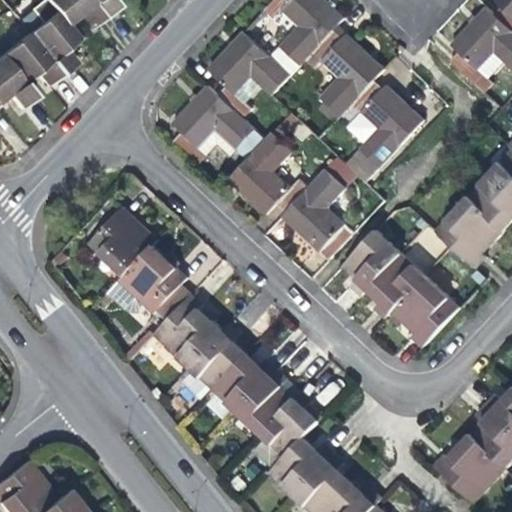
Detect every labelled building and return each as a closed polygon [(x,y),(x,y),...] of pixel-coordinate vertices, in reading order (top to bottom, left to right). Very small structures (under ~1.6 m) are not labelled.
[(39,20),(30,28),(54,58),(65,50),(70,45),(78,39),(67,25),(47,0),(37,0),(29,7),(39,20)] [(47,0),(67,25),(76,19),(79,16),(99,0),(47,0)] [(113,0),(99,0),(79,16),(89,29),(118,6),(113,0)] [(275,17),(283,8),(291,0),(274,0),(266,9),(275,17)] [(285,39),(306,59),(337,25),(345,17),(330,4),(326,0),(291,0),(283,8),(300,24),(285,39)] [(511,0),(497,0),(504,6),(511,13),(511,0)] [(511,13),(504,6),(495,16),(511,31),(511,13)] [(452,46),(460,53),(479,71),(495,55),(511,70),(511,31),(495,16),(487,8),(470,27),(452,46)] [(322,59),(346,34),(337,25),(306,59),(315,67),(322,59)] [(3,48),(28,79),(36,72),(54,58),(30,28),(3,48)] [(210,68),(228,84),(236,91),(252,74),(273,93),(291,74),(270,55),(245,31),(228,50),(210,68)] [(346,34),(322,59),(340,76),(320,97),(340,116),(343,113),(374,80),(384,70),(368,55),(346,34)] [(291,74),(306,59),(285,39),(270,55),(291,74)] [(23,83),(28,79),(3,48),(0,51),(0,100),(5,97),(9,94),(23,83)] [(54,58),(36,72),(47,86),(54,80),(76,63),(65,50),(54,58)] [(487,79),(479,71),(460,53),(452,61),(479,87),(487,79)] [(363,111),(383,89),(374,80),(343,113),(352,122),(363,111)] [(23,83),(9,94),(19,108),(33,96),(23,83)] [(252,106),(236,91),(228,84),(218,94),(242,117),(252,106)] [(174,123),(183,132),(201,149),(217,132),(237,150),(256,130),(242,117),(218,94),(209,86),(191,105),(174,123)] [(383,89),(363,111),(380,127),(360,148),(381,168),(425,122),(408,106),(386,86),(383,89)] [(269,215),(279,204),(295,187),(277,170),(296,150),(276,131),(230,179),(250,197),(269,215)] [(201,149),(183,132),(178,137),(178,143),(177,145),(200,166),(209,156),(201,149)] [(511,151),(481,184),(511,212),(511,151)] [(322,249),(345,225),(347,222),(329,206),(347,186),(328,168),(311,187),(288,212),(285,215),(307,236),(322,249)] [(303,179),(295,187),(279,204),(288,212),(311,187),(303,179)] [(511,216),(511,212),(481,184),(446,220),(479,251),(487,242),(491,238),(494,240),(505,229),(502,226),(507,221),(511,216)] [(89,240),(124,275),(153,246),(158,240),(147,228),(145,231),(137,224),(131,217),(134,215),(123,205),(89,240)] [(485,257),(479,251),(446,220),(437,230),(476,267),(485,257)] [(354,234),(345,225),(322,249),(331,258),(354,234)] [(355,271),(359,275),(392,242),(378,229),(346,262),(355,271)] [(392,242),(359,275),(351,284),(362,295),(371,286),(380,294),(384,299),(376,308),(386,318),(392,312),(403,323),(406,321),(412,326),(417,331),(411,337),(422,347),(460,307),(392,242)] [(118,281),(141,304),(151,314),(154,311),(166,322),(193,294),(181,283),(186,278),(176,269),(174,271),(169,266),(162,259),(164,257),(153,246),(124,275),(118,281)] [(136,309),(141,304),(118,281),(106,292),(122,308),(124,309),(127,311),(130,311),(134,310),(136,309)] [(179,355),(210,323),(206,318),(198,311),(204,305),(193,294),(166,322),(156,333),(179,355)] [(216,391),(247,359),(238,349),(232,344),(241,335),(230,325),(223,332),(212,321),(210,323),(179,355),(216,391)] [(247,359),(216,391),(230,405),(262,373),(257,368),(253,364),(247,359)] [(302,438),(304,436),(281,414),(292,402),(285,395),(280,391),(290,381),(267,359),(257,368),(262,373),(230,405),(284,457),(302,438)] [(302,393),(292,402),(281,414),(304,436),(316,424),(310,418),(304,413),(313,404),(302,393)] [(485,425),(505,403),(496,395),(476,416),(485,425)] [(511,395),(510,398),(505,403),(485,425),(511,449),(511,395)] [(451,461),(471,479),(461,491),(474,503),(511,461),(511,449),(485,425),(479,432),(473,438),(470,435),(460,445),(463,447),(458,453),(451,461)] [(283,483),(315,451),(302,438),(284,457),(271,470),(283,483)] [(324,441),(315,451),(283,483),(313,511),(344,511),(361,495),(343,477),(338,472),(346,463),(329,446),(324,441)] [(471,479),(451,461),(445,455),(434,467),(461,491),(471,479)] [(41,511),(59,499),(29,461),(0,483),(0,503),(2,502),(9,511),(41,511)] [(371,485),(361,495),(344,511),(394,511),(391,508),(393,506),(379,492),(371,485)] [(59,499),(41,511),(85,511),(69,491),(59,499)]
